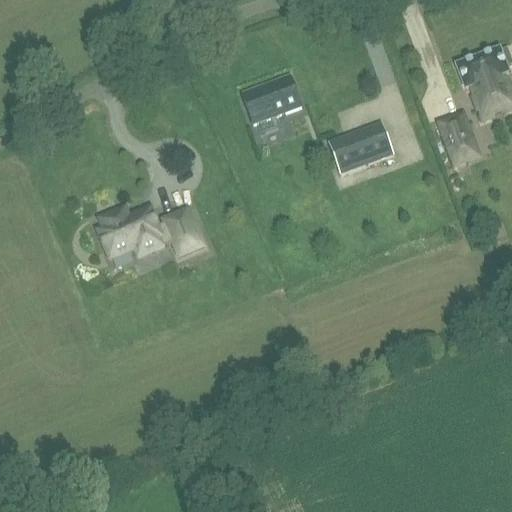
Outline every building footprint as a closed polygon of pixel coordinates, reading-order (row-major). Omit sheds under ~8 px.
[(500,53),(500,52),(457,68),(466,89),(471,87),(475,96),(472,97),(482,122),(511,110),(511,92),(509,84),(506,85),(502,75),(508,73),(506,68),(511,65),(511,63),(507,50),(500,53)] [(253,127),(300,110),(289,81),(243,98),(253,127)] [(478,158),(470,137),(482,133),(474,111),(450,120),(466,162),(478,158)] [(340,178),(393,158),(381,126),(328,146),(340,178)] [(179,259),(204,249),(188,212),(163,222),(164,225),(158,228),(151,211),(129,220),(125,210),(99,221),(103,231),(98,233),(110,261),(135,251),(139,260),(173,246),(179,259)]
